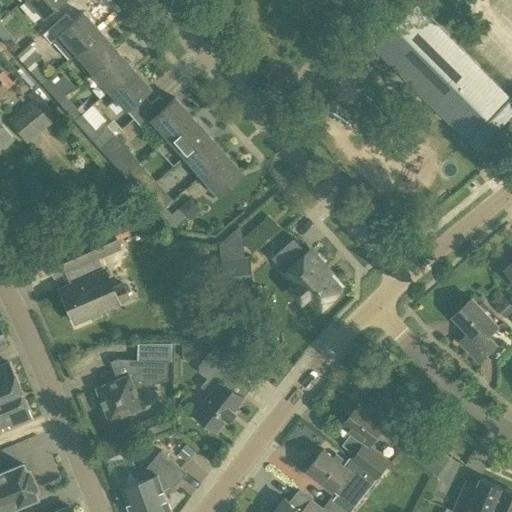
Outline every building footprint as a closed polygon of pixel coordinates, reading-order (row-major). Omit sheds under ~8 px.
[(27,0),(42,16),(60,0),(27,0)] [(509,99),(415,5),(417,4),(416,3),(371,48),(372,49),(374,47),(467,140),(466,142),(466,143),(511,98),(510,97),(509,99)] [(75,53),(99,31),(82,12),(58,34),(52,39),(69,58),(75,53)] [(0,23),(0,37),(8,47),(15,41),(0,23)] [(91,71),(116,50),(99,31),(75,53),(91,71)] [(108,90),(132,68),(116,50),(91,71),(108,90)] [(31,58),(24,64),(41,83),(48,77),(34,61),(31,58)] [(132,68),(108,90),(125,109),(149,87),(132,68)] [(12,82),(2,71),(0,72),(0,94),(8,87),(7,87),(12,82)] [(48,77),(41,83),(57,102),(64,95),(73,87),(67,79),(63,83),(53,72),(48,77)] [(36,95),(33,91),(27,96),(30,100),(7,119),(27,143),(57,117),(38,94),(36,95)] [(74,120),(81,114),(64,95),(57,102),(74,120)] [(166,138),(191,116),(174,97),(150,119),(166,138)] [(98,148),(114,134),(103,122),(95,130),(81,114),(74,120),(98,148)] [(183,156),(207,135),(191,116),(166,138),(183,156)] [(0,147),(11,139),(0,125),(0,147)] [(123,176),(131,170),(115,152),(123,145),(114,134),(98,148),(123,176)] [(200,175),(224,153),(207,135),(183,156),(200,175)] [(224,153),(200,175),(217,194),(241,172),(224,153)] [(140,194),(147,188),(131,170),(123,176),(140,194)] [(156,213),(164,207),(147,188),(140,194),(156,213)] [(164,207),(156,213),(163,220),(170,228),(183,216),(177,208),(170,213),(164,207)] [(53,276),(119,248),(109,226),(44,254),(53,276)] [(293,237),(281,249),(294,264),(284,273),(296,286),(293,289),(303,300),(306,298),(318,311),(331,299),(330,297),(340,288),(321,267),(323,265),(310,250),(307,253),(293,237)] [(251,255),(245,256),(245,258),(222,260),(225,289),(254,286),(251,255)] [(111,287),(103,269),(59,288),(73,321),(128,297),(122,283),(111,287)] [(489,353),(496,346),(487,336),(498,325),(472,298),(453,316),(489,353)] [(203,355),(203,341),(186,340),(186,354),(203,355)] [(118,379),(97,387),(110,420),(119,416),(121,420),(135,414),(134,410),(143,407),(136,390),(144,386),(142,380),(154,376),(156,382),(168,378),(169,360),(147,360),(117,359),(111,361),(118,379)] [(0,429),(30,418),(7,362),(0,364),(0,429)] [(229,420),(235,411),(234,410),(244,397),(233,389),(242,377),(225,364),(199,365),(200,371),(208,378),(202,386),(210,393),(195,413),(200,417),(198,421),(208,429),(211,426),(217,431),(227,418),(229,420)] [(361,400),(352,412),(347,411),(341,419),(343,423),(341,425),(351,433),(342,444),(354,454),(350,459),(376,479),(390,460),(369,444),(380,431),(392,441),(402,428),(390,418),(387,421),(386,415),(380,410),(376,412),(361,400)] [(160,432),(172,428),(165,412),(154,417),(160,432)] [(405,451),(420,463),(433,445),(418,433),(405,451)] [(344,465),(323,448),(307,469),(338,493),(346,482),(355,489),(364,478),(346,463),(344,465)] [(175,483),(185,471),(161,450),(146,468),(149,477),(122,487),(131,511),(172,511),(164,489),(171,486),(174,483),(175,483)] [(0,511),(35,497),(21,463),(0,471),(0,511)] [(493,511),(504,488),(481,478),(477,485),(466,479),(452,510),(446,508),(444,511),(493,511)] [(493,511),(511,511),(511,491),(504,488),(493,511)] [(299,490),(290,501),(285,497),(273,511),(325,511),(326,511),(299,490)] [(332,494),(322,507),(329,511),(348,511),(351,509),(332,494)]
